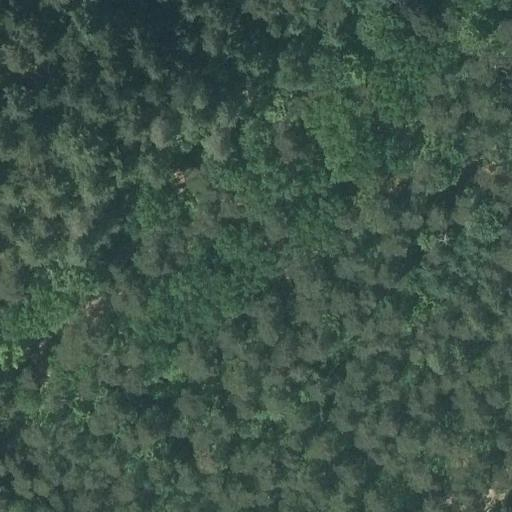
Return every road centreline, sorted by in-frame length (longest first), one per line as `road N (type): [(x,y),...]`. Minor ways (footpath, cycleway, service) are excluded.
road 1 (unknown): [(434,0),(0,396)]
road 2 (track): [(0,288),(318,0)]
road 3 (track): [(303,13),(511,196)]
